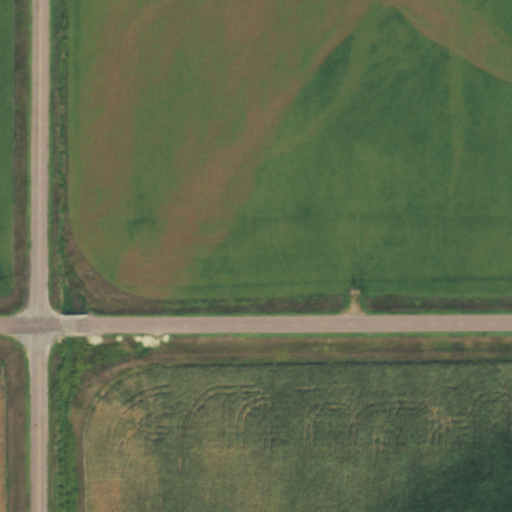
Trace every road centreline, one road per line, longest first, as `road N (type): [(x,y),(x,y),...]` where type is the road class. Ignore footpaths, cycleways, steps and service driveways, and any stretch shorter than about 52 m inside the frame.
road 1 (tertiary): [(511,326),(0,329)]
road 2 (residential): [(38,511),(39,0)]
